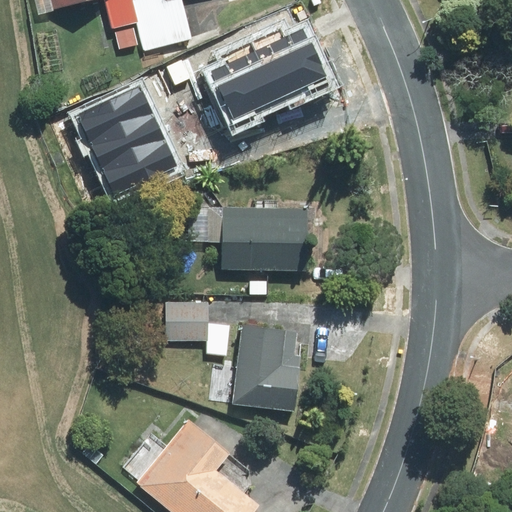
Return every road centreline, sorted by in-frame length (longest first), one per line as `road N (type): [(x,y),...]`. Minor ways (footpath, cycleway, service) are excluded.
road 1 (residential): [(372,0),(427,148),(436,277)]
road 2 (residential): [(436,277),(422,414),(386,511)]
